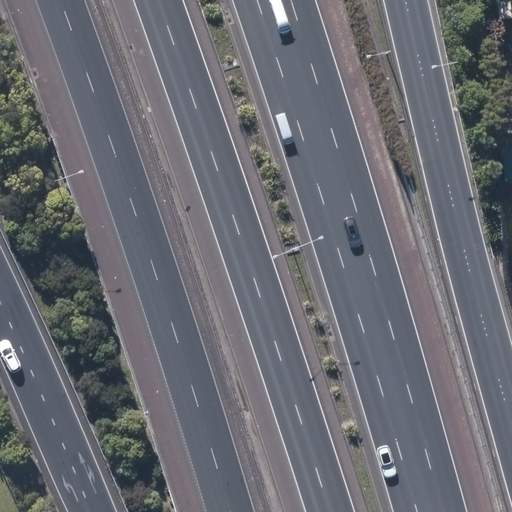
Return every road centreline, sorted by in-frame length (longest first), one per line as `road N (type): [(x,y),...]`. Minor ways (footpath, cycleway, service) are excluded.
road 1 (motorway): [(233,511),(124,173),(58,0)]
road 2 (motorway): [(328,511),(155,0)]
road 3 (motorway): [(257,0),(417,511)]
road 4 (motorway): [(405,0),(511,408)]
road 5 (motorway): [(93,511),(0,303)]
